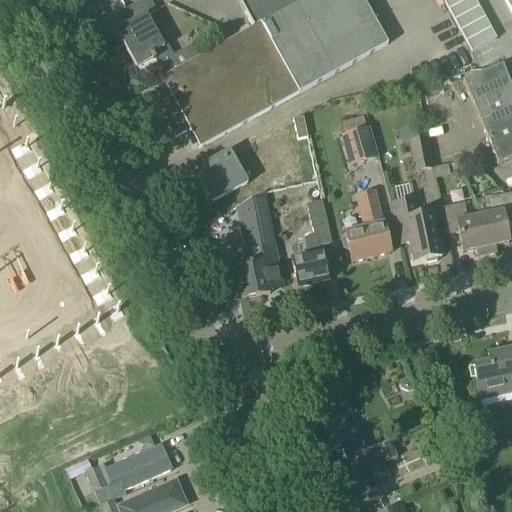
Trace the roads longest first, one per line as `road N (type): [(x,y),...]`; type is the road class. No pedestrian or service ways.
road 1 (unclassified): [(224,357),(24,0)]
road 2 (residential): [(224,357),(511,296)]
road 3 (residential): [(220,511),(199,451),(205,433),(249,402)]
